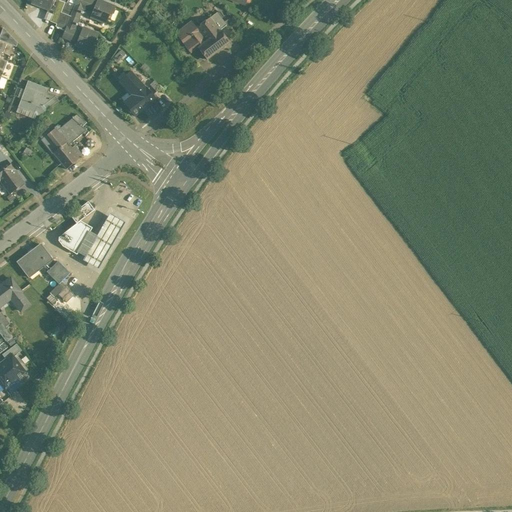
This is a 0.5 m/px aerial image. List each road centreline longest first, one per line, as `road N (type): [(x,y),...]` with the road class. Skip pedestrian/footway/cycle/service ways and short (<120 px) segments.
road 1 (primary): [(191,180),(343,0)]
road 2 (primary): [(174,185),(118,269),(66,384)]
road 3 (primary): [(66,384),(183,192)]
road 4 (unclassified): [(133,143),(0,5)]
road 5 (primary): [(335,0),(220,123)]
road 6 (residential): [(0,246),(133,143)]
road 7 (primary): [(0,510),(66,384)]
